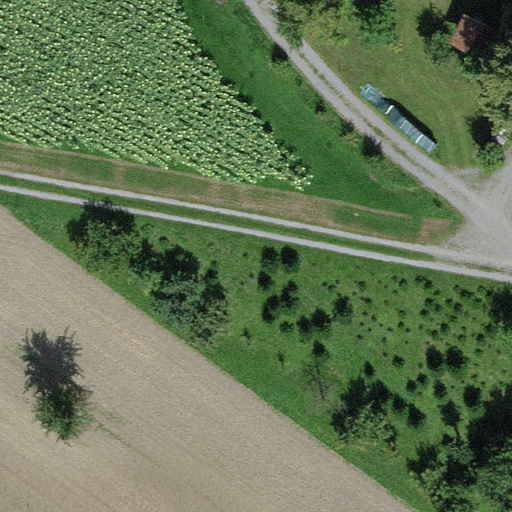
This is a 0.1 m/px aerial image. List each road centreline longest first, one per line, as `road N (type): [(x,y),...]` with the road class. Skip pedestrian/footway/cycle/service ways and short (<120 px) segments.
road 1 (track): [(0,184),(433,260),(507,246)]
road 2 (track): [(261,0),(331,89),(511,249)]
